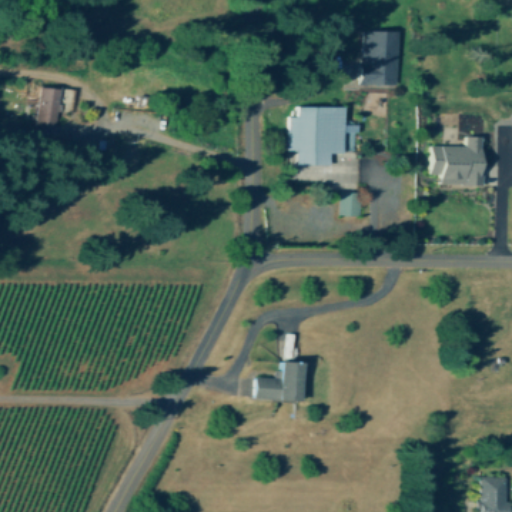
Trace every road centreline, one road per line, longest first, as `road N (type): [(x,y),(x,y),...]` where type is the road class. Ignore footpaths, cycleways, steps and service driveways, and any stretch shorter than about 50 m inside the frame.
road 1 (residential): [(249,0),(245,262),(112,511)]
road 2 (residential): [(245,262),(511,261)]
